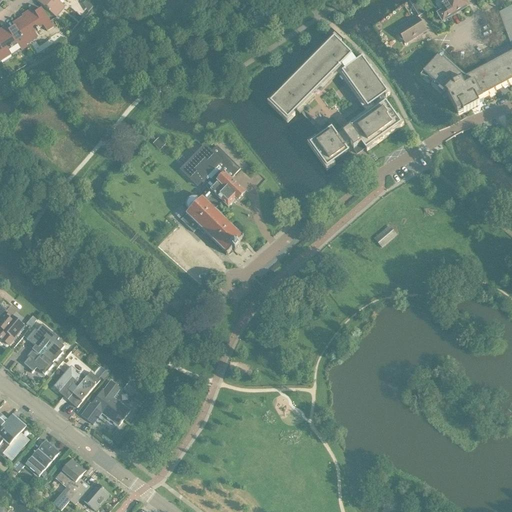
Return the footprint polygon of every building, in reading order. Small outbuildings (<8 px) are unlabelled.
[(36,0),(36,1),(56,18),(65,7),(59,3),(61,0),(36,0)] [(440,0),(442,2),(441,3),(442,5),(443,4),(445,8),(437,13),(442,22),(469,6),(465,0),(440,0)] [(424,13),(417,3),(412,6),(419,17),(424,13)] [(445,93),(445,92),(448,95),(448,96),(457,113),(462,111),(464,114),(480,105),(478,102),(483,99),(482,97),(511,82),(511,6),(499,14),(511,47),(491,54),(495,62),(465,78),(443,58),(441,60),(437,57),(423,73),(445,93)] [(14,28),(26,46),(37,38),(34,32),(43,26),(47,32),(53,28),(41,10),(35,14),(32,9),(21,16),(22,17),(11,24),(13,28),(14,28)] [(426,32),(417,18),(397,30),(399,34),(399,36),(399,38),(401,40),(403,41),(403,40),(406,44),(426,32)] [(14,28),(13,28),(8,31),(5,26),(0,29),(0,62),(11,55),(7,50),(16,44),(20,50),(26,46),(14,28)] [(342,44),(334,37),(270,103),(287,120),(287,121),(299,110),(337,74),(365,113),(338,133),(333,126),(321,134),(307,145),(327,173),(343,162),(353,155),(348,147),(350,145),(353,150),(360,145),(365,151),(401,126),(389,109),(392,106),(386,97),(388,96),(362,60),(359,62),(352,52),(346,45),(343,43),(342,44)] [(159,138),(153,144),(158,150),(164,144),(159,138)] [(201,183),(211,192),(223,204),(228,209),(236,201),(237,202),(244,194),(230,180),(240,170),(216,147),(210,153),(204,148),(181,172),(197,187),(201,183)] [(223,204),(211,192),(204,199),(203,198),(200,201),(198,200),(196,199),(194,198),(193,198),(192,199),(190,200),(189,201),(187,202),(187,204),(187,206),(187,208),(187,210),(188,212),(189,213),(182,219),(195,232),(197,229),(203,235),(204,234),(226,256),(232,250),(234,252),(240,246),(238,244),(244,238),(216,211),(223,204)] [(185,215),(179,209),(174,215),(180,220),(185,215)] [(379,249),(396,235),(388,226),(371,240),(379,249)] [(6,312),(0,319),(0,339),(9,347),(25,328),(12,317),(10,319),(5,315),(6,313),(6,312)] [(61,352),(65,348),(58,342),(59,340),(43,327),(37,333),(35,331),(27,341),(36,348),(27,358),(29,360),(24,365),(33,373),(37,369),(45,376),(54,366),(52,364),(55,361),(56,362),(63,354),(61,352)] [(77,410),(100,382),(91,374),(86,380),(71,368),(53,389),(77,410)] [(119,428),(131,413),(114,400),(121,390),(111,383),(104,392),(103,392),(91,407),(92,408),(85,416),(95,424),(102,415),(119,428)] [(138,394),(134,400),(142,406),(146,401),(138,394)] [(0,446),(4,442),(10,447),(3,455),(12,462),(29,442),(21,434),(26,428),(12,416),(7,422),(0,415),(0,446)] [(13,468),(19,473),(25,466),(39,478),(59,455),(45,443),(29,461),(23,456),(13,468)] [(61,511),(70,502),(85,484),(80,480),(84,474),(71,462),(56,479),(67,488),(52,505),(60,511),(61,511)] [(85,484),(70,502),(75,507),(81,500),(94,511),(99,506),(100,507),(104,502),(103,501),(108,495),(95,483),(90,488),(85,484)]
